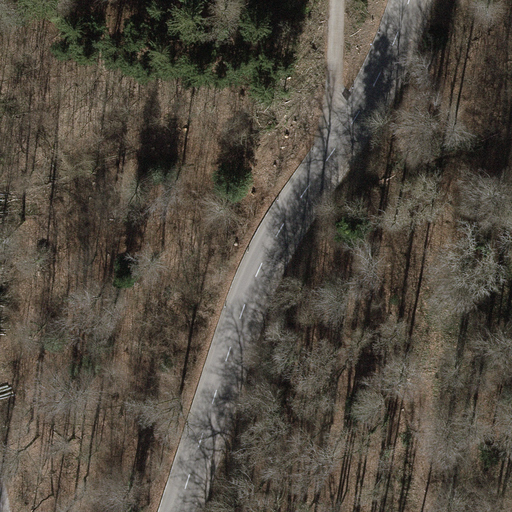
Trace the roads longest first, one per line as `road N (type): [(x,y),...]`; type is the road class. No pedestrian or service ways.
road 1 (tertiary): [(177,511),(249,290),(373,86),(408,0)]
road 2 (track): [(334,0),(341,139)]
